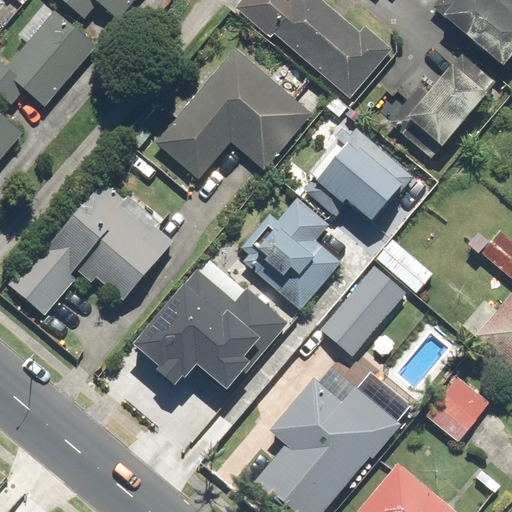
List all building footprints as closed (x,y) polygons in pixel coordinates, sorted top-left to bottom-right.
[(0,0),(0,17),(14,1),(12,0),(0,0)] [(69,0),(89,18),(103,3),(120,18),(136,0),(69,0)] [(362,30),(327,0),(246,0),(242,6),(350,98),(396,44),(369,21),(362,30)] [(511,63),(511,0),(444,0),(441,4),(511,65),(511,63)] [(0,89),(17,106),(31,91),(46,105),(99,49),(59,11),(9,64),(0,55),(0,89)] [(231,144),(269,175),(320,111),(238,46),(160,144),(204,179),(231,144)] [(500,86),(465,56),(416,114),(451,144),(500,86)] [(0,162),(28,131),(0,106),(0,162)] [(347,130),(314,168),(378,223),(417,178),(359,128),(353,135),(347,130)] [(92,269),(126,301),(178,245),(159,227),(164,221),(133,193),(128,198),(108,180),(12,282),(48,316),(92,269)] [(204,332),(246,366),(272,334),(280,340),(346,260),(320,238),(332,224),(300,198),(281,221),(272,214),(245,246),(253,252),(239,268),(219,252),(143,345),(173,369),(204,332)] [(511,239),(502,231),(494,241),(485,233),(475,245),(511,276),(511,239)] [(433,274),(396,240),(380,257),(417,291),(433,274)] [(381,265),(324,326),(355,355),(412,294),(381,265)] [(488,303),(469,326),(511,362),(511,301),(501,314),(488,303)] [(326,511),(403,420),(337,366),(325,381),(320,377),(274,433),(289,445),(260,480),(298,511),(326,511)] [(493,403),(460,376),(430,413),(462,440),(493,403)] [(460,511),(404,463),(360,511),(460,511)]
